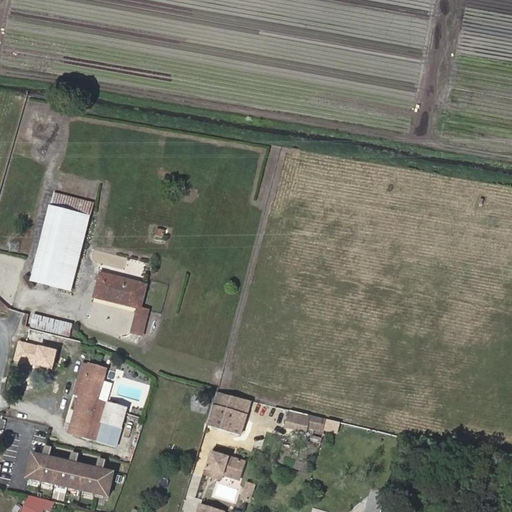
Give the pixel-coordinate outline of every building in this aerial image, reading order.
[(89,217),(92,202),(56,193),(52,208),(89,217)] [(71,289),(89,217),(52,208),(34,280),(71,289)] [(156,236),(164,238),(166,230),(158,228),(156,236)] [(115,296),(114,301),(133,305),(127,332),(138,334),(144,308),(139,307),(142,289),(119,283),(120,279),(100,274),(96,291),(115,296)] [(119,283),(142,289),(143,285),(120,279),(119,283)] [(95,297),(114,301),(115,296),(96,291),(95,297)] [(73,328),(30,315),(27,325),(70,338),(73,328)] [(75,395),(80,397),(90,364),(84,363),(75,395)] [(80,397),(69,432),(97,439),(109,402),(100,399),(105,382),(108,369),(90,364),(80,397)] [(100,399),(109,402),(111,403),(116,385),(105,382),(100,399)] [(250,400),(219,391),(208,425),(240,434),(250,400)] [(97,439),(118,445),(128,408),(111,403),(109,402),(97,439)] [(338,438),(342,423),(291,410),(287,425),(338,438)] [(48,449),(45,457),(52,459),(55,450),(48,449)] [(246,461),(211,451),(205,474),(217,477),(218,472),(223,474),(241,479),(246,461)] [(35,455),(29,480),(110,500),(117,476),(106,473),(99,471),(79,466),(72,465),(52,459),(45,457),(35,455)] [(75,455),(72,465),(79,466),(82,457),(75,455)] [(101,462),(99,471),(106,473),(109,464),(101,462)] [(252,503),(258,485),(248,482),(242,500),(252,503)] [(50,511),(53,502),(30,494),(23,511),(50,511)]
